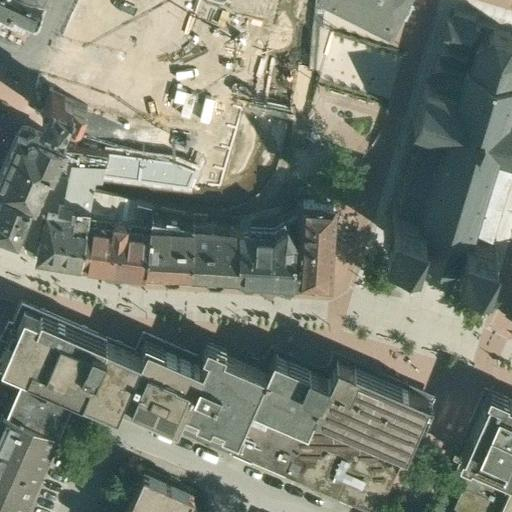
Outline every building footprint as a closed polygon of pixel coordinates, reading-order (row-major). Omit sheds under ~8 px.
[(0,0),(0,11),(7,15),(4,22),(25,31),(30,21),(35,23),(36,21),(35,21),(43,3),(44,4),(45,1),(43,0),(0,0)] [(320,0),(391,36),(401,16),(406,19),(414,4),(409,1),(409,0),(320,0)] [(453,15),(448,13),(414,124),(415,124),(412,134),(421,137),(416,152),(413,151),(404,181),(407,182),(399,206),(394,204),(392,212),(390,211),(388,211),(386,212),(384,213),(383,215),(382,217),(382,219),(383,221),(384,223),(386,224),(388,225),(386,233),(418,242),(418,241),(428,244),(427,246),(447,252),(447,250),(457,253),(457,254),(488,263),(490,258),(491,257),(497,251),(495,242),(497,235),(491,234),(499,209),(502,210),(511,180),(508,179),(511,165),(511,32),(474,21),(476,16),(455,9),(453,15)] [(84,106),(68,99),(68,98),(54,92),(53,89),(52,88),(49,89),(51,93),(43,111),(40,112),(41,115),(44,113),(72,126),(75,126),(78,125),(80,124),(82,122),(87,110),(88,108),(84,106)] [(66,144),(22,125),(0,176),(0,183),(32,198),(31,199),(35,201),(41,189),(39,189),(48,172),(53,174),(58,162),(66,144)] [(110,150),(66,144),(58,162),(71,167),(73,158),(106,160),(107,160),(110,150)] [(106,160),(73,158),(71,167),(70,173),(62,210),(89,214),(90,203),(93,189),(95,180),(96,175),(102,175),(104,170),(106,160)] [(53,174),(48,172),(39,189),(41,189),(35,201),(38,205),(39,205),(47,196),(53,188),(58,181),(62,173),(70,173),(71,167),(58,162),(53,174)] [(32,251),(37,253),(62,210),(70,173),(62,173),(58,181),(53,188),(47,196),(39,205),(38,205),(35,201),(31,199),(30,208),(22,232),(27,236),(26,241),(26,246),(29,249),(32,251)] [(331,178),(319,177),(319,179),(308,178),(308,183),(309,186),(310,189),(313,191),(316,192),(315,199),(330,200),(330,196),(342,196),(343,183),(331,182),(331,178)] [(32,198),(0,183),(0,223),(22,232),(30,208),(31,199),(32,198)] [(118,194),(93,189),(90,203),(89,214),(88,216),(114,220),(114,216),(118,194)] [(315,199),(303,199),(302,211),(301,228),(305,228),(304,239),(333,241),(335,204),(335,203),(334,202),(333,201),(330,200),(315,199)] [(153,205),(138,200),(134,223),(151,225),(152,215),(153,205)] [(194,213),(154,204),(153,205),(152,215),(194,223),(195,213),(194,213)] [(279,208),(251,215),(250,228),(275,229),(287,222),(279,208)] [(89,214),(62,210),(37,253),(81,260),(88,216),(89,214)] [(297,210),(297,216),(287,222),(296,236),(296,238),(304,239),(305,228),(301,228),(302,211),(297,210)] [(208,215),(195,213),(194,223),(207,225),(208,215)] [(194,223),(152,215),(151,225),(146,269),(191,272),(194,223)] [(127,218),(114,216),(114,220),(88,216),(81,260),(146,269),(151,225),(134,223),(126,221),(127,218)] [(250,228),(240,227),(238,275),(298,279),(299,257),(294,256),(296,238),(296,236),(287,222),(275,229),(250,228)] [(207,225),(194,223),(191,272),(238,275),(240,227),(207,225)] [(304,239),(296,238),(294,256),(299,257),(300,250),(304,250),(304,239)] [(333,241),(304,239),(304,250),(300,250),(299,257),(298,279),(328,281),(329,280),(330,279),(333,241)] [(105,342),(24,307),(2,358),(28,369),(76,390),(117,408),(122,397),(141,354),(106,338),(105,342)] [(203,363),(147,339),(141,354),(122,397),(177,421),(203,363)] [(266,368),(211,344),(203,363),(177,421),(232,445),(266,368)] [(329,374),(274,350),(266,368),(232,445),(287,469),(329,374)] [(329,374),(287,469),(375,507),(402,447),(405,448),(429,395),(391,379),(337,356),(329,374)] [(76,390),(28,369),(9,413),(13,414),(57,434),(76,390)] [(505,400),(489,392),(462,454),(475,459),(464,485),(503,502),(511,481),(511,397),(507,395),(505,400)] [(57,434),(13,414),(7,427),(4,426),(0,433),(0,447),(43,467),(57,434)] [(43,467),(0,447),(0,487),(28,500),(43,467)] [(137,493),(127,511),(184,511),(185,510),(189,511),(192,510),(193,509),(195,507),(196,505),(196,503),(196,502),(195,500),(193,498),(197,490),(143,466),(138,478),(133,476),(131,476),(129,476),(127,477),(125,479),(124,480),(124,482),(124,483),(124,485),(125,487),(126,488),(127,489),(137,493)] [(511,511),(511,481),(503,502),(464,485),(452,511),(455,511),(511,511)] [(0,487),(0,511),(22,511),(28,500),(0,487)]
